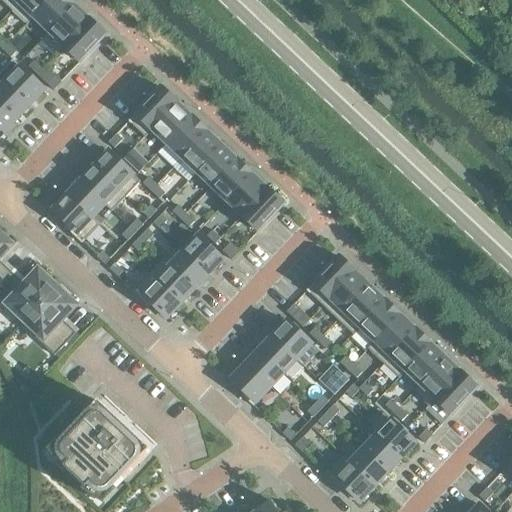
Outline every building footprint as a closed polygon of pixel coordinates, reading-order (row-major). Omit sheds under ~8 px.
[(0,0),(12,11),(22,0),(0,0)] [(33,19),(50,0),(22,0),(12,11),(27,26),(34,19),(33,19)] [(49,33),(75,6),(67,0),(50,0),(33,19),(34,19),(49,33)] [(64,47),(89,21),(75,6),(49,33),(64,47)] [(80,63),(106,36),(89,21),(64,47),(80,63)] [(0,48),(2,51),(8,45),(0,37),(0,48)] [(16,53),(8,45),(2,51),(11,59),(16,53)] [(37,76),(43,70),(35,62),(29,68),(37,76)] [(20,67),(5,83),(30,107),(45,91),(20,67)] [(47,85),(53,91),(61,83),(55,77),(47,85)] [(30,107),(5,83),(0,87),(0,104),(17,121),(30,107)] [(151,131),(177,104),(161,88),(128,122),(145,138),(152,131),(151,131)] [(0,104),(0,131),(4,135),(17,121),(0,104)] [(166,145),(192,118),(177,104),(151,131),(152,131),(166,145)] [(182,160),(208,133),(192,118),(166,145),(182,160)] [(197,174),(222,147),(208,133),(182,160),(197,174)] [(122,141),(116,135),(108,144),(114,149),(122,141)] [(211,188),(237,161),(222,147),(197,174),(211,188)] [(108,152),(94,168),(126,198),(141,183),(108,152)] [(125,159),(133,167),(139,161),(130,153),(125,159)] [(227,203),(253,176),(237,161),(211,188),(227,203)] [(126,198),(94,168),(81,182),(106,206),(105,206),(112,213),(126,198)] [(242,217),(268,190),(253,176),(227,203),(242,217)] [(143,184),(151,192),(157,186),(149,178),(143,184)] [(106,206),(81,182),(67,195),(93,219),(105,206),(106,206)] [(165,194),(157,186),(151,192),(159,200),(165,194)] [(258,232),(284,205),(268,190),(242,217),(258,232)] [(93,219),(67,195),(53,211),(67,225),(65,228),(82,244),(100,225),(93,219)] [(143,214),(149,220),(157,212),(151,206),(143,214)] [(186,214),(178,207),(172,213),(180,220),(186,214)] [(194,222),(186,214),(180,220),(189,228),(194,222)] [(167,222),(161,216),(153,224),(159,230),(167,222)] [(137,220),(130,228),(136,234),(143,226),(137,220)] [(136,234),(130,228),(122,236),(128,242),(136,234)] [(148,230),(140,238),(146,244),(154,235),(148,230)] [(207,237),(215,245),(221,239),(212,231),(207,237)] [(4,237),(0,232),(0,285),(11,273),(0,262),(0,257),(11,246),(3,238),(4,237)] [(198,237),(183,252),(208,276),(223,261),(198,237)] [(146,244),(140,238),(132,246),(138,252),(146,244)] [(225,255),(231,261),(239,252),(233,247),(225,255)] [(103,252),(97,258),(105,266),(111,260),(103,252)] [(208,276),(183,252),(170,265),(170,266),(195,290),(208,276)] [(339,258),(307,292),(323,307),(355,273),(339,258)] [(170,266),(170,265),(163,259),(150,274),(182,304),(195,290),(170,266)] [(123,272),(115,264),(109,270),(118,278),(123,272)] [(26,322),(58,287),(48,278),(46,279),(38,272),(25,286),(11,273),(0,285),(0,305),(11,316),(15,312),(26,322)] [(355,273),(323,307),(338,321),(370,287),(355,273)] [(182,304),(150,274),(132,292),(150,308),(152,306),(167,320),(182,304)] [(69,297),(58,287),(26,322),(36,332),(33,336),(55,357),(76,334),(62,320),(75,306),(67,299),(69,297)] [(370,287),(338,321),(353,336),(360,329),(359,328),(385,301),(370,287)] [(385,301),(359,328),(360,329),(374,342),(375,343),(401,316),(385,301)] [(300,310),(294,305),(286,313),(293,319),(300,310)] [(374,342),(367,349),(383,364),(415,330),(401,316),(375,343),(374,342)] [(287,321),(272,337),(297,361),(297,362),(304,368),(319,352),(287,321)] [(309,335),(318,342),(323,336),(315,329),(309,335)] [(415,330),(383,364),(399,380),(406,373),(405,372),(431,345),(415,330)] [(332,344),(323,336),(318,342),(326,350),(332,344)] [(297,361),(272,337),(259,351),(284,375),(297,362),(297,361)] [(431,345),(405,372),(406,373),(419,385),(420,386),(446,359),(431,345)] [(284,375),(259,351),(246,365),(271,389),(284,375)] [(340,364),(348,371),(354,365),(346,358),(340,364)] [(419,385),(413,392),(428,407),(461,373),(446,359),(420,386),(419,385)] [(271,389),(246,365),(231,380),(246,394),(243,397),(253,407),(271,389)] [(362,373),(354,365),(348,371),(357,379),(362,373)] [(333,366),(319,381),(335,396),(341,389),(349,381),(343,375),(333,366)] [(428,407),(426,410),(442,425),(451,416),(477,389),(461,373),(428,407)] [(373,391),(365,383),(359,389),(367,397),(373,391)] [(352,399),(360,391),(353,385),(346,393),(352,399)] [(323,396),(315,404),(321,410),(329,402),(323,396)] [(385,407),(393,414),(399,408),(391,400),(385,407)] [(107,498),(151,452),(134,436),(132,438),(113,421),(116,419),(99,403),(55,449),(70,463),(65,469),(87,490),(92,484),(107,498)] [(313,418),(321,410),(315,404),(307,413),(313,418)] [(333,406),(326,414),(332,420),(339,412),(333,406)] [(407,416),(399,408),(393,414),(402,422),(407,416)] [(324,428),(332,420),(326,414),(318,422),(324,428)] [(368,430),(375,436),(376,436),(401,460),(416,444),(384,414),(368,430)] [(288,428),(282,434),(291,442),(296,436),(288,428)] [(418,438),(424,444),(432,436),(426,430),(418,438)] [(376,436),(375,436),(363,450),(388,474),(401,460),(376,436)] [(301,440),(295,446),(303,454),(309,448),(301,440)] [(388,474),(363,450),(350,463),(350,464),(375,488),(388,474)] [(350,464),(350,463),(343,456),(325,475),(343,492),(345,489),(360,503),(375,488),(350,464)] [(493,494),(487,489),(479,497),(485,503),(493,494)] [(277,511),(271,502),(256,511),(277,511)]
